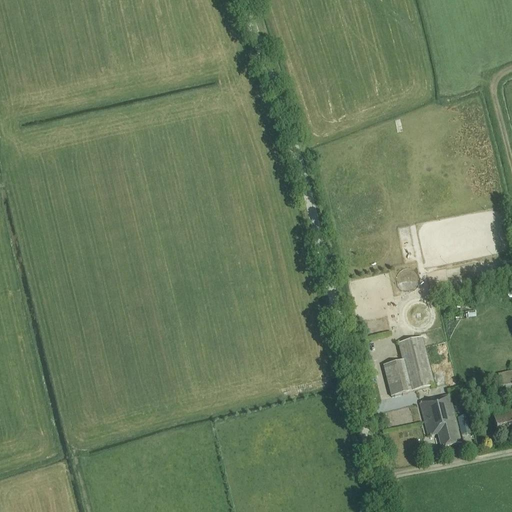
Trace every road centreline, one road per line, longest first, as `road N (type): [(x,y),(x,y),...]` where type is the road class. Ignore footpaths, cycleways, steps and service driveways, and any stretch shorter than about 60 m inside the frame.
road 1 (tertiary): [(383,511),(299,159),(243,0)]
road 2 (track): [(375,477),(511,451)]
